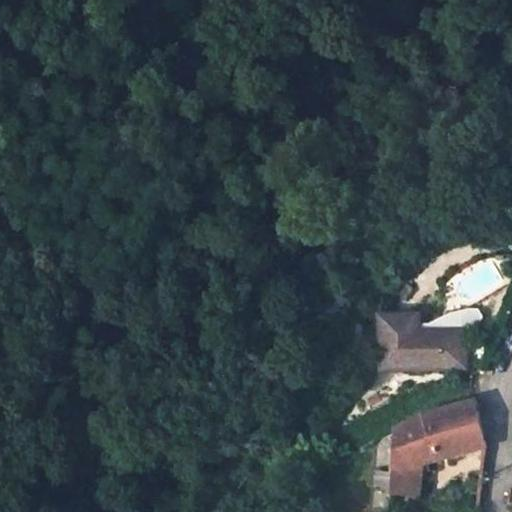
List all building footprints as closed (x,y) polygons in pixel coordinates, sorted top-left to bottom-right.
[(421,317),(383,318),(383,369),(466,369),(467,332),(422,332),(421,317)] [(384,387),(359,400),(367,415),(392,402),(384,387)] [(398,428),(394,472),(418,465),(426,463),(486,447),(475,400),(422,416),(398,428)] [(418,465),(417,473),(428,470),(426,463),(418,465)] [(394,472),(392,494),(420,495),(421,484),(416,483),(417,473),(418,465),(394,472)]
